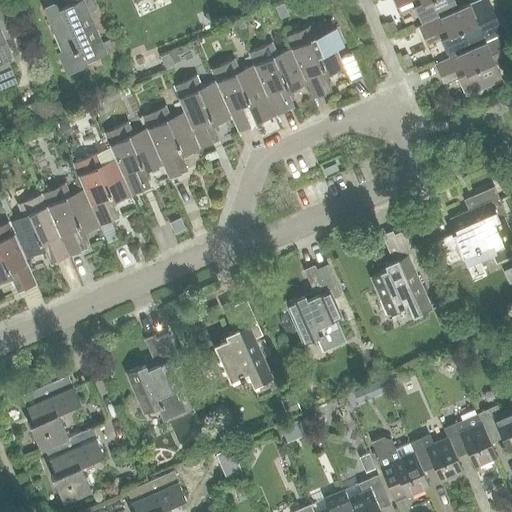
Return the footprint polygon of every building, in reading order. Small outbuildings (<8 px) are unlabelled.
[(64,0),(67,5),(58,9),(56,5),(53,4),(44,7),(43,11),(61,52),(57,54),(62,66),(67,64),(70,72),(83,67),(86,61),(104,53),(106,56),(114,53),(109,41),(101,45),(87,13),(96,9),(91,0),(64,0)] [(413,7),(421,25),(457,9),(453,0),(393,0),(399,13),(413,7)] [(440,39),(448,58),(485,42),(477,24),(488,18),(480,0),(477,0),(457,9),(421,25),(418,27),(426,46),(440,39)] [(283,4),(275,8),(280,19),(288,15),(283,4)] [(0,88),(16,81),(6,59),(11,57),(3,39),(11,36),(0,9),(0,88)] [(243,20),(237,23),(241,30),(246,27),(243,20)] [(284,37),(290,48),(306,85),(312,99),(331,91),(325,77),(344,68),(336,49),(343,46),(335,28),(314,38),(309,26),(284,37)] [(456,77),(465,96),(501,80),(493,61),(505,56),(496,37),(485,42),(448,58),(434,64),(442,83),(456,77)] [(306,85),(290,48),(277,54),(272,42),(247,53),(252,65),(253,65),(269,101),(268,102),(274,116),(293,107),(287,93),(306,85)] [(168,54),(161,57),(166,68),(173,65),(168,54)] [(253,65),(252,65),(239,70),(234,59),(209,70),(215,81),(231,118),(237,132),(274,116),(268,102),(269,101),(253,65)] [(130,74),(124,76),(128,84),(134,82),(130,74)] [(200,149),(218,140),(212,126),(231,118),(215,81),(202,87),(197,75),(172,86),(183,112),(184,112),(200,149)] [(47,97),(24,106),(31,126),(55,117),(47,97)] [(184,112),(183,112),(170,117),(165,106),(141,117),(146,128),(162,165),(168,179),(187,171),(181,157),(200,149),(184,112)] [(60,130),(65,128),(67,123),(65,119),(57,122),(60,130)] [(143,173),(162,165),(146,128),(133,134),(128,122),(103,133),(114,159),(131,195),(149,187),(143,173)] [(72,163),(83,189),(99,226),(118,218),(112,204),(131,195),(114,159),(102,164),(96,153),(72,163)] [(338,170),(335,164),(323,169),(325,175),(338,170)] [(41,194),(68,256),(87,248),(80,234),(99,226),(83,189),(70,195),(65,183),(41,194)] [(476,207),(449,219),(455,232),(430,243),(440,266),(479,249),(477,245),(490,239),(493,247),(488,249),(495,263),(511,255),(511,252),(508,242),(511,240),(511,239),(502,217),(506,215),(493,186),(471,196),(476,207)] [(22,216),(8,222),(25,259),(43,251),(49,265),(68,256),(41,194),(17,205),(22,216)] [(36,284),(25,259),(8,222),(0,225),(0,283),(11,278),(17,292),(36,284)] [(385,269),(372,275),(388,311),(406,304),(412,317),(430,308),(412,268),(421,265),(405,230),(393,235),(403,256),(383,265),(385,269)] [(304,294),(285,303),(303,344),(321,336),(326,349),(345,341),(336,319),(340,317),(332,299),(340,295),(327,264),(315,269),(324,291),(306,299),(304,294)] [(246,374),(252,387),(257,397),(274,389),(269,379),(271,378),(253,338),(261,335),(246,300),(234,305),(244,326),(224,335),(226,339),(213,345),(218,357),(211,360),(220,379),(227,376),(229,381),(246,374)] [(461,335),(451,312),(436,319),(446,341),(461,335)] [(145,364),(126,373),(144,413),(161,406),(167,419),(186,411),(176,389),(181,387),(173,369),(181,365),(167,334),(156,339),(165,361),(147,369),(145,364)] [(32,422),(28,424),(40,451),(44,449),(67,438),(56,413),(80,403),(67,375),(21,395),(32,422)] [(364,400),(359,388),(352,391),(357,403),(364,400)] [(293,394),(280,400),(287,416),(300,410),(293,394)] [(496,405),(476,414),(480,423),(488,438),(498,434),(507,453),(511,450),(511,408),(500,414),(496,405)] [(446,437),(454,453),(465,448),(473,467),(496,457),(488,438),(480,423),(476,414),(442,428),(446,437)] [(283,427),(287,436),(297,432),(293,423),(283,427)] [(67,438),(44,449),(55,475),(51,477),(63,503),(90,491),(79,466),(102,455),(90,428),(67,438)] [(409,443),(413,452),(420,468),(431,463),(439,482),(462,472),(454,453),(446,437),(432,443),(428,434),(409,443)] [(429,487),(420,468),(413,452),(399,458),(395,449),(393,450),(389,441),(383,438),(369,444),(386,482),(397,478),(405,497),(429,487)] [(234,454),(232,448),(216,454),(219,460),(234,454)] [(373,468),(367,454),(359,458),(365,472),(373,468)] [(198,456),(187,461),(193,475),(205,470),(198,456)] [(173,471),(126,491),(134,511),(162,511),(161,509),(185,499),(173,471)] [(361,492),(348,498),(352,511),(379,511),(377,505),(388,500),(377,475),(357,483),(361,492)] [(328,507),(316,511),(352,511),(348,498),(344,489),(324,498),(328,507)]
